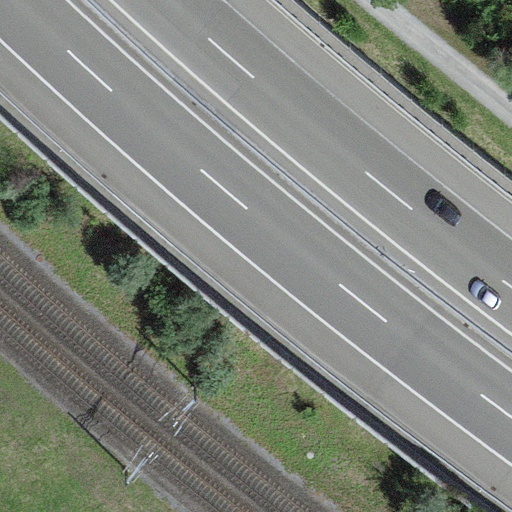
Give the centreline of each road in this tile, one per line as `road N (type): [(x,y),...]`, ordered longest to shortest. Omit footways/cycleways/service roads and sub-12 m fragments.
road 1 (motorway): [(24,0),(240,195),(511,408)]
road 2 (motorway): [(511,273),(183,0)]
road 3 (track): [(377,0),(511,110)]
